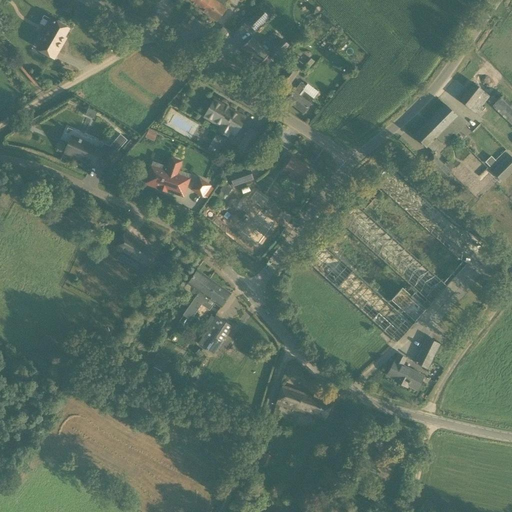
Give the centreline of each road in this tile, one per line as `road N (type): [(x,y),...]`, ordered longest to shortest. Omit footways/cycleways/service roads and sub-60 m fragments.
road 1 (unclassified): [(354,161),(88,0)]
road 2 (unclassified): [(511,439),(428,422),(328,381),(249,296)]
road 3 (unclassified): [(249,296),(216,249),(178,218),(43,154),(0,146)]
road 4 (unclassified): [(354,161),(439,81),(495,0)]
road 5 (track): [(286,340),(221,511)]
road 6 (track): [(151,36),(0,121)]
road 7 (unclassified): [(249,296),(354,161)]
